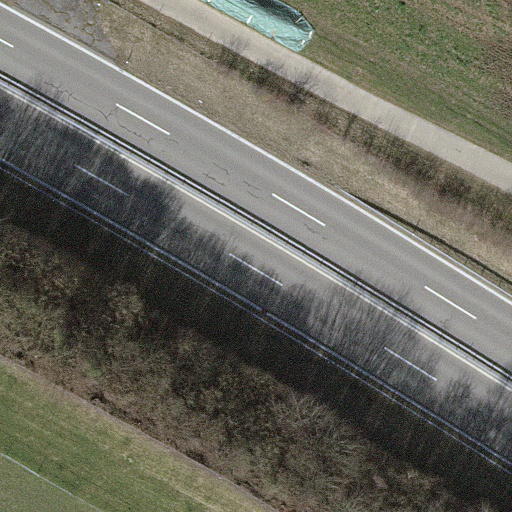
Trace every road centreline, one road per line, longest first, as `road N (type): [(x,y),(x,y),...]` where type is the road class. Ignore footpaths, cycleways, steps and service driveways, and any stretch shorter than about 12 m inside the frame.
road 1 (trunk): [(0,122),(511,427)]
road 2 (trunk): [(511,341),(0,40)]
road 3 (track): [(166,0),(511,178)]
